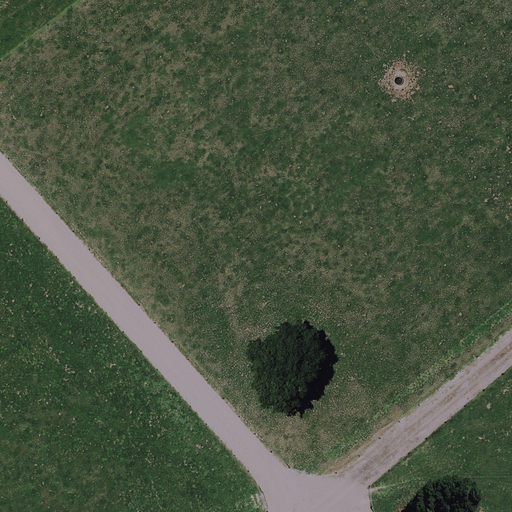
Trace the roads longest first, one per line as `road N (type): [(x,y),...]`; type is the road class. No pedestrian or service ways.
road 1 (unknown): [(317,511),(0,170)]
road 2 (unknown): [(511,348),(317,511)]
